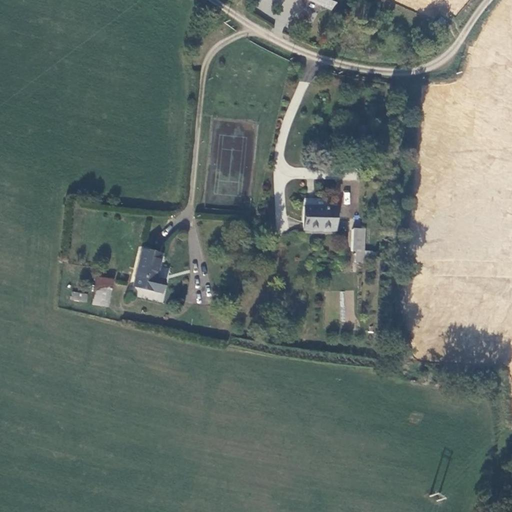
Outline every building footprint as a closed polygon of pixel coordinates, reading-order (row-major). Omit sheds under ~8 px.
[(301,202),(301,225),(334,226),(334,203),(301,202)] [(366,226),(354,224),(351,246),(364,248),(366,226)] [(158,251),(147,249),(139,247),(130,283),(158,291),(161,278),(152,275),(158,251)] [(94,274),(92,285),(108,288),(110,277),(94,274)] [(92,285),(89,301),(104,304),(108,288),(92,285)] [(70,300),(87,302),(88,294),(71,292),(70,300)]
